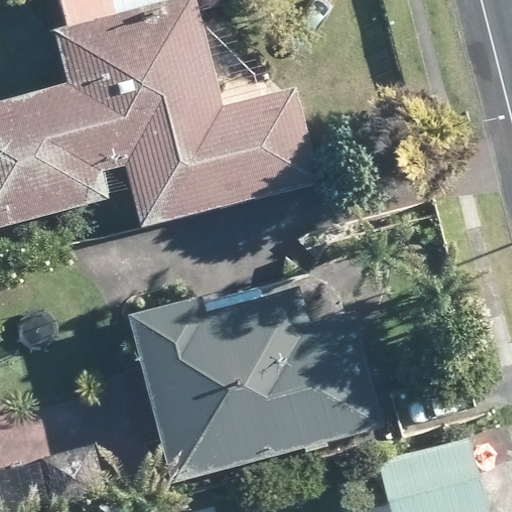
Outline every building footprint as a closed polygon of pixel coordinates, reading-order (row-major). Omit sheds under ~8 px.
[(226,0),(76,0),(82,17),(73,20),(87,72),(0,95),(0,221),(126,187),(119,161),(144,154),(161,217),(336,170),(311,79),(277,87),(239,99),(218,20),(213,3),(226,0)] [(394,393),(378,330),(370,301),(330,312),(318,272),(286,280),(228,297),(225,283),(197,292),(151,304),(162,343),(195,468),(400,414),(394,393)] [(406,511),(474,511),(502,504),(482,431),(392,456),(404,501),(406,511)] [(65,501),(119,487),(106,438),(51,452),(65,501)] [(117,440),(115,463),(139,465),(140,442),(117,440)] [(171,511),(222,511),(218,496),(171,509),(171,511)]
